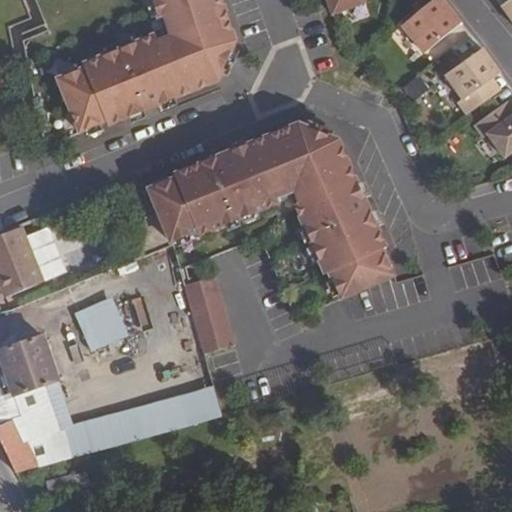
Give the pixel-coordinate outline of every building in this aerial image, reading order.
[(22,34),(39,129),(233,47),(235,42),(221,0),(115,0),(43,21),(45,24),(22,34)] [(34,0),(43,21),(115,0),(34,0)] [(364,0),(326,0),(332,15),(365,3),(364,0)] [(424,54),(462,23),(442,0),(434,0),(402,27),(424,54)] [(511,0),(508,0),(500,7),(511,22),(511,0)] [(108,126),(218,81),(233,47),(39,129),(47,147),(106,122),(108,126)] [(493,79),(501,74),(500,73),(484,51),(483,49),(447,76),(463,100),(458,104),(466,115),(488,99),(480,87),(493,79)] [(500,90),(493,79),(480,87),(488,99),(500,90)] [(511,116),(511,108),(508,102),(495,110),(503,122),(511,116)] [(486,134),(502,159),(511,151),(511,116),(503,122),(495,110),(473,125),(482,138),(486,134)] [(176,178),(142,192),(147,205),(152,215),(158,228),(136,238),(146,260),(172,246),(180,271),(259,236),(295,318),(393,274),(382,249),(386,248),(338,140),(297,124),(231,152),(174,175),(176,178)] [(147,205),(130,213),(134,223),(152,215),(147,205)] [(43,283),(20,228),(0,235),(0,287),(4,298),(43,283)] [(474,286),(501,278),(494,255),(467,263),(474,286)] [(214,279),(184,287),(204,356),(233,347),(214,279)] [(88,352),(127,337),(112,297),(73,313),(88,352)] [(44,337),(0,351),(0,424),(19,417),(13,397),(59,381),(44,337)] [(72,427),(59,381),(13,397),(19,417),(0,424),(0,448),(14,475),(80,456),(222,417),(213,389),(72,427)] [(70,478),(42,485),(47,501),(73,494),(70,478)]
